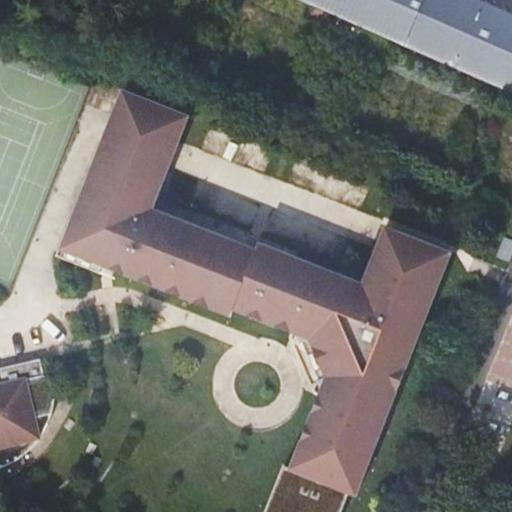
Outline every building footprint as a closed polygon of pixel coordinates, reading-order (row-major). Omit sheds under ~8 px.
[(306,0),(404,43),(424,0),(306,0)] [(511,13),(480,0),(424,0),(404,43),(511,89),(511,13)] [(188,116),(122,90),(108,126),(70,226),(73,227),(65,249),(110,266),(232,314),(236,303),(243,306),(240,315),(297,336),(324,390),(321,396),(295,462),(299,464),(297,471),(286,466),(268,511),(343,511),(351,492),(358,495),(451,252),(385,227),(363,284),(259,243),(256,250),(251,248),(152,209),(174,151),(188,116)] [(511,253),(511,241),(505,239),(498,257),(509,261),(511,253)] [(51,420),(56,396),(52,372),(45,374),(41,358),(0,367),(0,465),(16,459),(39,441),(51,420)]
